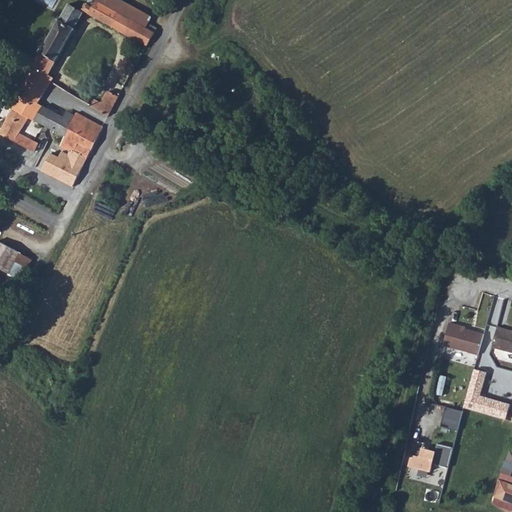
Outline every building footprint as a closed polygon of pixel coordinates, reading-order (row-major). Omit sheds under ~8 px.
[(111,5),(102,0),(86,0),(82,6),(122,29),(129,16),(118,9),(121,4),(118,1),(114,0),(111,5)] [(76,27),(84,11),(69,2),(60,18),(76,27)] [(146,43),(153,29),(129,16),(122,29),(146,43)] [(34,64),(38,66),(50,73),(76,27),(60,18),(34,64)] [(38,66),(23,98),(38,106),(41,101),(52,78),(53,75),(50,73),(38,66)] [(112,114),(121,95),(112,90),(102,108),(112,114)] [(23,98),(5,133),(39,151),(42,143),(24,133),(30,122),(36,125),(38,122),(47,104),(41,101),(38,106),(23,98)] [(47,104),(38,122),(65,136),(74,119),(47,104)] [(67,149),(86,159),(106,126),(79,111),(74,119),(65,136),(58,143),(67,149)] [(35,170),(70,188),(86,159),(67,149),(65,154),(57,150),(54,156),(45,152),(35,170)] [(29,267),(33,256),(26,253),(0,242),(0,268),(11,273),(15,262),(29,267)] [(476,360),(482,338),(462,334),(462,332),(446,328),(441,352),(476,360)] [(511,356),(511,334),(494,330),(489,351),(511,356)] [(464,408),(506,421),(510,404),(481,396),(488,374),(474,369),(464,408)] [(462,411),(444,406),(440,419),(441,422),(440,426),(457,431),(462,411)] [(413,446),(407,472),(430,478),(430,470),(446,474),(451,454),(435,450),(433,458),(422,455),(423,448),(413,446)] [(511,452),(506,451),(502,462),(511,465),(511,452)] [(511,485),(498,480),(495,495),(511,501),(511,485)]
